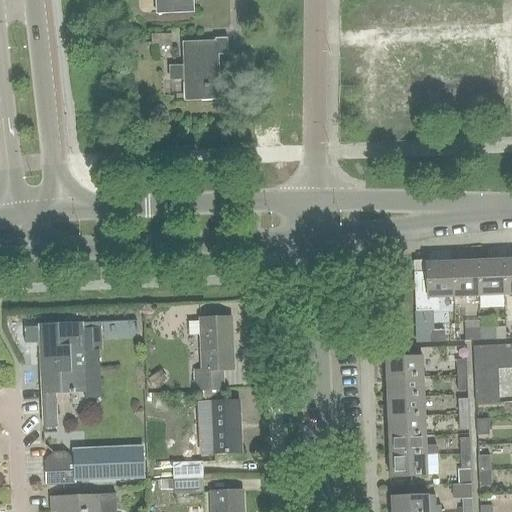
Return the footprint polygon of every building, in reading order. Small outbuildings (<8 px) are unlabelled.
[(155,0),(157,14),(191,13),(190,0),(155,0)] [(171,35),(151,36),(151,47),(171,46),(171,35)] [(220,100),(218,56),(227,55),(227,39),(214,39),(214,41),(181,43),(184,102),(220,100)] [(504,297),(511,296),(511,260),(502,261),(504,297)] [(502,261),(477,262),(479,298),(504,297),(502,261)] [(477,262),(452,263),(454,299),(479,298),(477,262)] [(438,299),(454,299),(452,263),(426,264),(426,274),(414,274),(416,313),(438,312),(438,299)] [(198,392),(222,391),(223,391),(222,371),(232,371),(231,319),(200,320),(200,322),(188,323),(189,336),(201,335),(202,371),(194,371),(195,392),(198,392)] [(57,427),(56,395),(85,393),(85,399),(100,398),(98,352),(100,352),(99,329),(82,330),(82,324),(38,326),(42,395),(43,428),(57,427)] [(495,328),(480,329),(480,341),(496,340),(495,328)] [(480,341),(480,329),(464,329),(465,342),(480,341)] [(429,343),(445,343),(444,330),(428,331),(429,343)] [(508,369),(507,346),(474,347),(475,370),(498,369),(508,369)] [(383,359),(383,379),(424,377),(423,358),(383,359)] [(467,376),(466,360),(455,361),(455,376),(467,376)] [(498,369),(475,370),(475,381),(499,380),(498,369)] [(161,371),(149,380),(155,388),(167,380),(161,371)] [(467,376),(455,376),(456,392),(467,391),(467,376)] [(424,377),(383,379),(384,399),(424,398),(424,377)] [(499,380),(475,381),(476,392),(499,391),(499,380)] [(222,391),(198,392),(198,403),(205,403),(205,422),(198,422),(198,436),(212,436),(214,455),(240,453),(238,402),(223,403),(222,391)] [(499,391),(476,392),(476,404),(500,403),(499,391)] [(384,399),(385,418),(425,417),(424,398),(384,399)] [(468,415),(468,400),(457,401),(458,415),(468,415)] [(468,415),(458,415),(459,431),(469,430),(468,415)] [(386,439),(426,437),(425,417),(385,418),(386,439)] [(488,419),(476,420),(477,436),(489,435),(488,419)] [(387,458),(427,456),(437,456),(437,446),(427,446),(426,437),(386,439),(387,458)] [(470,454),(469,439),(459,439),(460,455),(470,454)] [(142,480),(141,450),(74,453),(74,461),(74,473),(75,482),(142,480)] [(45,474),(71,473),(74,473),(74,461),(65,452),(53,453),(44,462),(45,474)] [(470,454),(460,455),(461,470),(457,470),(458,485),(471,484),(470,470),(471,470),(470,454)] [(427,456),(387,458),(388,478),(428,476),(427,456)] [(477,456),(478,473),(491,472),(490,456),(477,456)] [(173,479),(203,478),(202,462),(172,463),(173,479)] [(491,472),(478,473),(479,487),(491,487),(491,472)] [(203,478),(173,479),(174,495),(204,494),(203,478)] [(173,490),(172,481),(160,481),(160,491),(173,490)] [(212,511),(242,511),(242,492),(212,493),(212,511)] [(117,511),(117,495),(101,496),(50,498),(50,511),(117,511)] [(389,511),(441,511),(441,506),(436,506),(435,496),(428,496),(389,498),(389,511)] [(472,511),(472,500),(462,500),(462,511),(472,511)]
